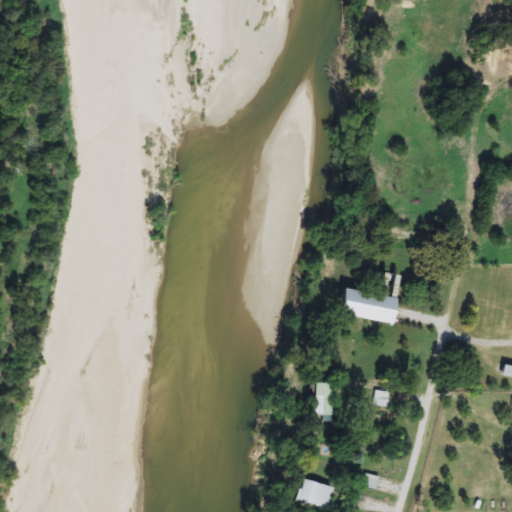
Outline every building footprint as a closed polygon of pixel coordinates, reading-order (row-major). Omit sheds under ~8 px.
[(392,325),(339,316),(343,290),(397,299),(392,325)] [(511,380),(501,379),(502,367),(511,368),(511,380)] [(331,419),(314,419),(314,384),(331,384),(331,419)] [(386,392),(386,406),(372,406),(372,392),(386,392)] [(374,491),(360,488),(363,475),(377,478),(374,491)] [(325,511),(295,501),(302,479),(332,489),(325,511)]
